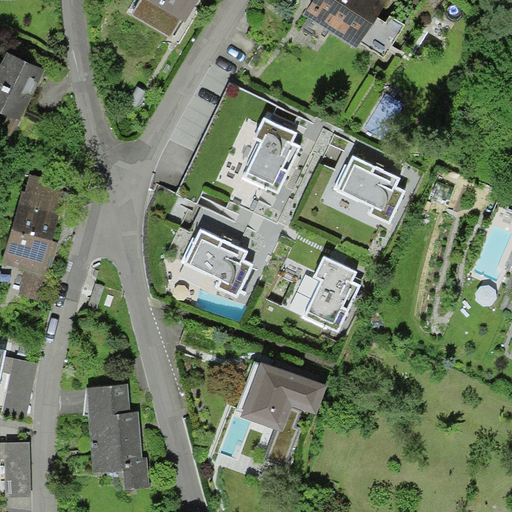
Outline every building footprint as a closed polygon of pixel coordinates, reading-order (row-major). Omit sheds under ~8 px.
[(157,0),(150,13),(182,31),(200,0),(157,0)] [(377,0),(308,0),(306,4),(383,53),(402,23),(385,12),(381,18),(371,11),(377,0)] [(0,58),(0,107),(21,118),(47,66),(8,47),(2,59),(0,58)] [(299,132),(265,117),(253,139),(260,143),(242,178),(279,194),(302,146),(294,142),(299,132)] [(401,177),(353,154),(334,190),(371,208),(368,214),(390,223),(406,192),(396,187),(401,177)] [(71,198),(22,186),(5,259),(26,264),(19,293),(46,299),(71,198)] [(249,251),(200,228),(183,264),(218,280),(215,287),(238,297),(253,264),(245,260),(249,251)] [(357,270),(324,254),(313,277),(318,280),(300,317),(338,333),(361,285),(352,280),(357,270)] [(327,380),(258,355),(238,409),(281,424),(290,400),(317,410),(327,380)] [(40,362),(15,357),(4,408),(29,414),(40,362)] [(125,383),(87,386),(93,471),(117,469),(118,486),(149,484),(147,457),(141,458),(137,412),(127,412),(125,383)] [(31,440),(6,440),(6,493),(32,493),(31,440)]
